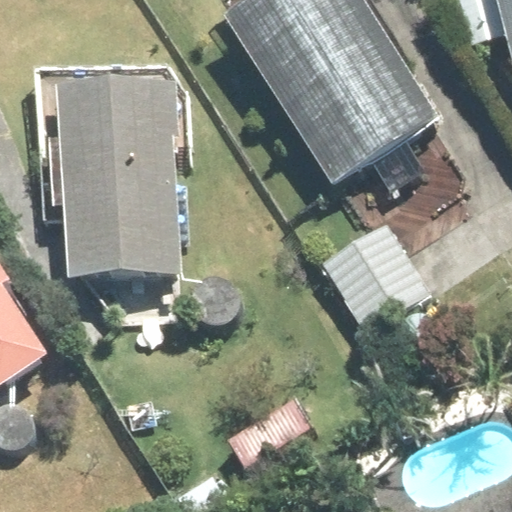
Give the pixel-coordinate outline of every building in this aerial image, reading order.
[(450,129),(364,0),(303,0),(241,42),(346,198),(450,129)] [(194,292),(189,158),(193,158),(191,105),(75,109),(77,159),(63,160),(65,224),(76,223),(78,296),(194,292)] [(331,279),(374,346),(438,307),(395,239),(331,279)] [(0,395),(7,406),(60,371),(16,305),(25,298),(13,279),(2,286),(0,283),(0,395)] [(331,444),(307,410),(232,463),(256,497),(331,444)]
